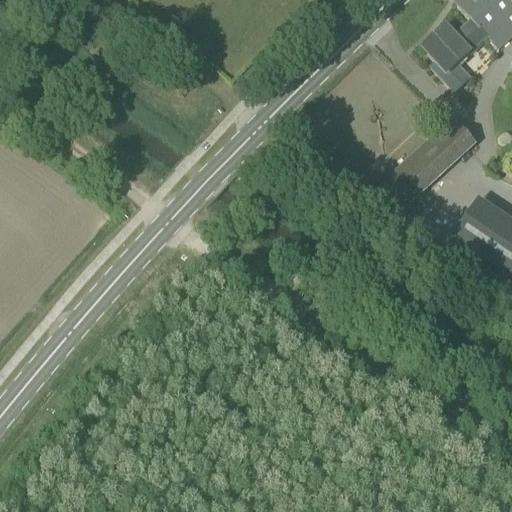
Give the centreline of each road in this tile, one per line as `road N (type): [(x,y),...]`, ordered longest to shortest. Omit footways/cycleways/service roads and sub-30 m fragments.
road 1 (secondary): [(0,432),(137,256),(390,0)]
road 2 (track): [(511,307),(364,205),(265,118),(104,0)]
road 3 (track): [(511,449),(193,240)]
road 4 (track): [(0,98),(151,205)]
